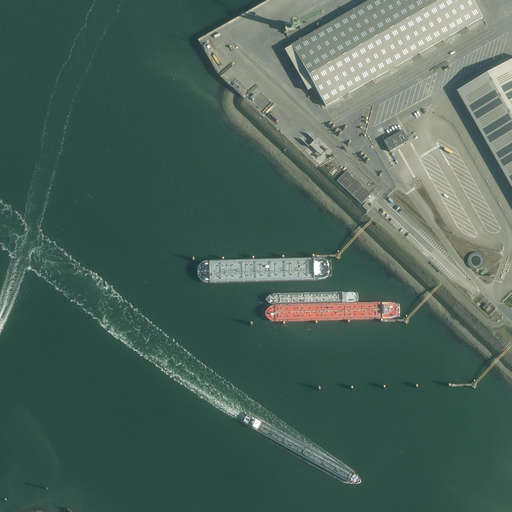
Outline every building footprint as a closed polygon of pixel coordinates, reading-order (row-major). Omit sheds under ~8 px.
[(471,0),(371,0),(291,46),(325,107),(482,18),(471,0)] [(511,61),(458,92),(511,187),(511,61)] [(407,138),(406,137),(405,136),(402,131),(386,140),(383,141),(384,143),(385,144),(390,152),(394,150),(395,149),(408,141),(407,138)] [(313,139),(310,143),(320,152),(324,149),(313,139)] [(347,171),(344,174),(337,181),(361,204),(371,194),(364,188),(361,186),(362,185),(355,179),(355,180),(350,176),(351,175),(347,171)] [(365,203),(362,207),(367,211),(370,208),(365,203)]
